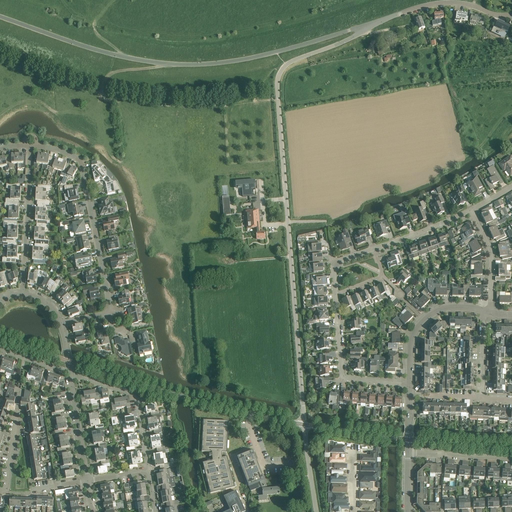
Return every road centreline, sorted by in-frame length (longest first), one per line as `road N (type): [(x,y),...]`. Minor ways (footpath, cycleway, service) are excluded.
road 1 (unclassified): [(302,424),(277,76),(370,25)]
road 2 (unclassified): [(370,25),(247,59),(195,64),(88,48),(0,16)]
road 3 (residential): [(111,310),(81,160),(31,147)]
road 4 (residential): [(410,385),(344,378),(336,294)]
road 5 (residential): [(149,469),(136,393),(69,373)]
road 6 (residential): [(21,293),(31,147)]
road 7 (unclassified): [(509,15),(452,1),(370,25)]
